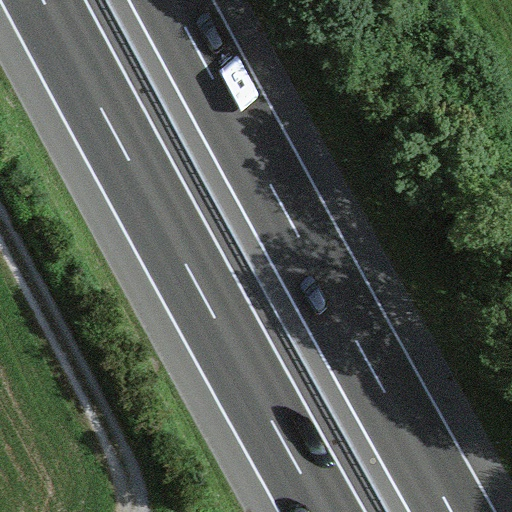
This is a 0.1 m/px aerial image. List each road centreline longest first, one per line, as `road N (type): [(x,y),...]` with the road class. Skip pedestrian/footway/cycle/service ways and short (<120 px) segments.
road 1 (motorway): [(451,511),(175,0)]
road 2 (motorway): [(45,0),(320,511)]
road 3 (track): [(0,238),(138,511)]
